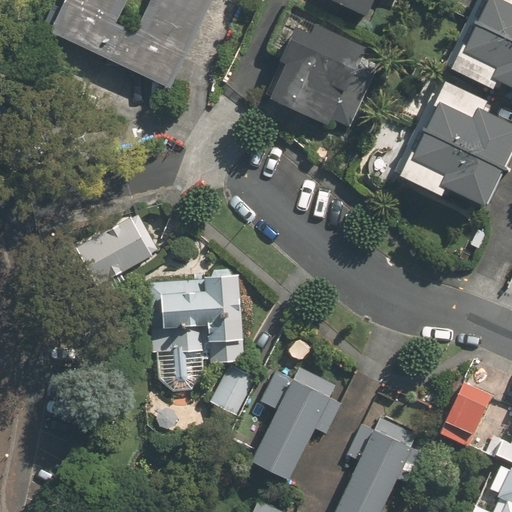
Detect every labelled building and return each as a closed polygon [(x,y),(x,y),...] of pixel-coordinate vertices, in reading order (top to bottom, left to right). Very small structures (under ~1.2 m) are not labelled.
[(216,0),(68,0),(51,38),(171,94),(216,0)] [(338,0),(365,12),(371,0),(338,0)] [(511,0),(482,0),(451,68),(495,88),(499,80),(511,86),(511,0)] [(311,30),(294,23),(278,60),(287,64),(271,99),(329,124),(331,119),(353,128),(378,70),(362,64),(371,45),(315,21),(311,30)] [(490,99),(446,77),(398,174),(439,194),(444,185),(485,205),(511,151),(511,121),(485,108),(490,99)] [(161,249),(139,214),(87,247),(109,281),(161,249)] [(210,278),(152,283),(158,354),(161,380),(178,390),(195,388),(202,375),(209,362),(248,361),(239,274),(233,273),(229,268),(214,270),(210,278)] [(258,379),(233,365),(213,400),(237,414),(258,379)] [(291,374),(281,369),(264,403),(275,408),(250,458),(288,476),(314,424),(329,431),(343,403),(329,397),(334,386),(295,366),(291,374)] [(492,393),(465,381),(442,432),(469,444),(492,393)] [(374,429),(362,424),(347,456),(357,461),(333,511),(382,511),(398,479),(412,485),(426,454),(411,447),(417,435),(380,418),(374,429)] [(511,429),(498,458),(511,464),(511,429)] [(511,511),(511,467),(498,461),(483,492),(494,497),(486,511),(511,511)] [(294,511),(261,497),(253,511),(294,511)]
